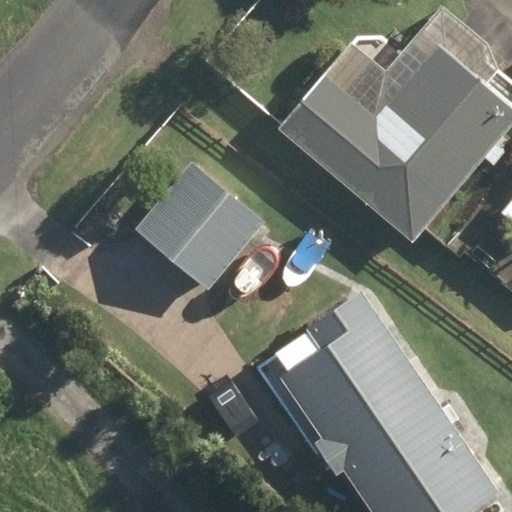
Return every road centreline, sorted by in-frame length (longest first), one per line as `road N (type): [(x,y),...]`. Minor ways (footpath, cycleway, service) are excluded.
road 1 (track): [(0,335),(201,511)]
road 2 (residential): [(104,0),(0,120)]
